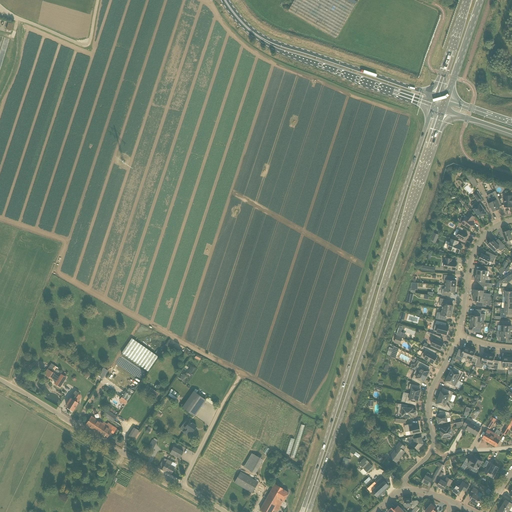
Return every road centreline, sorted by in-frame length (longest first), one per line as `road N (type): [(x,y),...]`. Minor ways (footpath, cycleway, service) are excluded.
road 1 (primary): [(433,105),(301,511)]
road 2 (primary): [(308,511),(443,109)]
road 3 (track): [(363,265),(323,399),(311,411),(156,330),(158,319)]
road 4 (unclassified): [(224,511),(0,379)]
road 5 (primary): [(251,31),(288,55),(433,105)]
road 6 (primary): [(437,96),(251,31)]
road 7 (residential): [(405,490),(406,476),(431,451),(428,399),(455,339)]
road 8 (track): [(8,384),(61,243)]
road 9 (unclassified): [(0,6),(86,44),(97,0)]
road 10 (residential): [(455,339),(469,259),(487,234),(511,222)]
